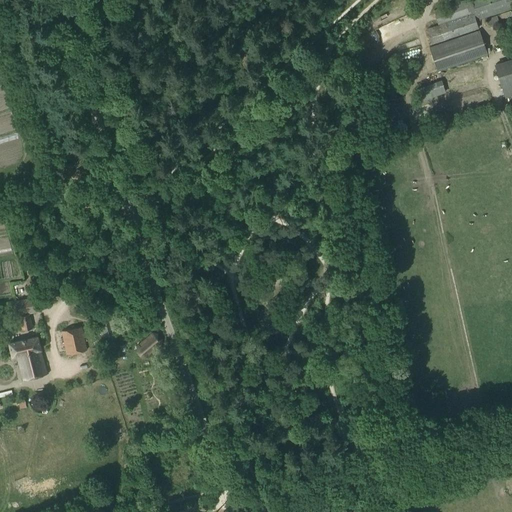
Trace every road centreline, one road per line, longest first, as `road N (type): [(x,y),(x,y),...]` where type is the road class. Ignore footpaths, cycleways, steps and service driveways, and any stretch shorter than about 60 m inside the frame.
road 1 (unclassified): [(234,511),(56,0)]
road 2 (track): [(134,221),(52,319),(56,368),(37,383),(0,390)]
road 3 (track): [(511,430),(361,466)]
road 4 (track): [(153,206),(254,111)]
